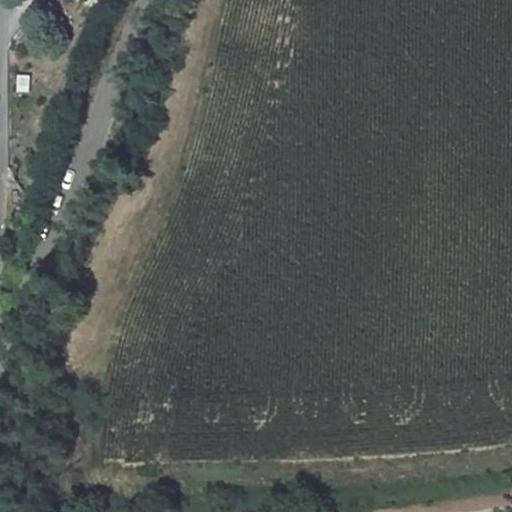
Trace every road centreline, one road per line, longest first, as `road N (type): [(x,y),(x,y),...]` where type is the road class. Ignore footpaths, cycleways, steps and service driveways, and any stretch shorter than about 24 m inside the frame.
road 1 (unclassified): [(155,0),(15,395)]
road 2 (residential): [(0,13),(0,215)]
